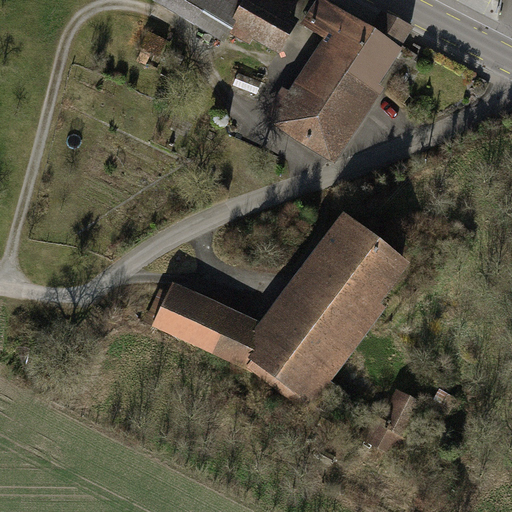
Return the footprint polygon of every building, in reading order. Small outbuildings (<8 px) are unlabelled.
[(230,32),(248,0),(152,0),(225,41),(230,32)] [(288,15),(296,2),(293,0),(248,0),(230,32),(249,43),(253,36),(279,51),(297,20),(288,15)] [(332,158),(402,51),(398,49),(372,32),(322,0),(320,0),(305,23),(327,38),(290,95),(285,92),(268,117),(332,158)] [(372,32),(398,49),(406,36),(410,30),(382,16),(378,22),(372,32)] [(314,414),(415,271),(348,219),(262,324),(177,286),(157,328),(254,373),(314,414)] [(374,417),(363,438),(402,458),(427,409),(398,394),(384,422),(374,417)]
